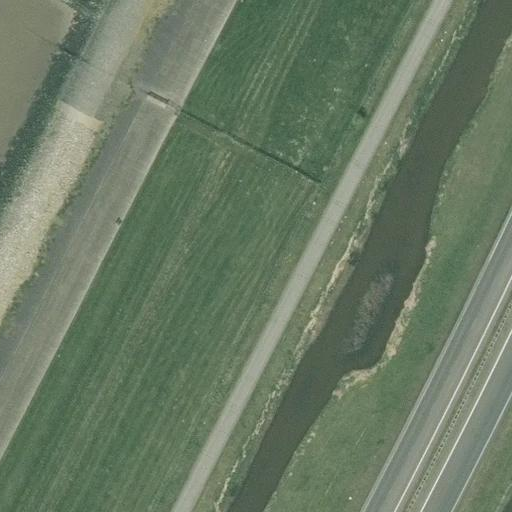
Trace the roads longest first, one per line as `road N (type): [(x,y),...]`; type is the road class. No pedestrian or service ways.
road 1 (unclassified): [(183,511),(444,0)]
road 2 (trunk): [(511,251),(376,511)]
road 3 (trunk): [(442,511),(511,369)]
